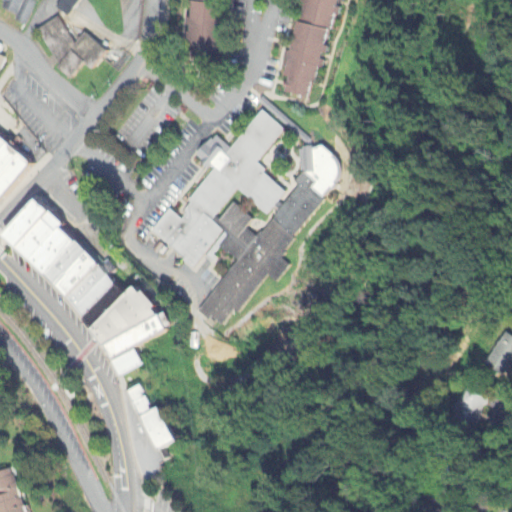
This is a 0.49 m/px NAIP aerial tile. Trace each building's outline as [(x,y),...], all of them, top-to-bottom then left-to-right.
[(310,165),(325,163),(344,176),(345,187),(340,201),(244,323),(237,317),(225,333),(203,316),(224,290),(228,294),(244,273),(224,257),(218,265),(221,269),(214,274),(207,268),(198,277),(152,236),(170,216),(185,229),(188,225),(185,221),(263,128),(284,146),(259,175),(268,184),(267,186),(289,204),(272,224),(243,199),(219,227),(223,230),(238,212),(260,230),(253,238),(264,248),(307,197),(310,165)] [(0,164),(7,156),(32,177),(0,213),(0,164)] [(18,260),(8,249),(36,218),(48,229),(44,233),(18,260)] [(18,260),(44,233),(57,246),(31,272),(18,260)] [(31,272),(57,246),(59,247),(62,245),(76,257),(47,288),(31,272)] [(47,288),(76,257),(88,269),(86,271),(57,299),(47,288)] [(57,299),(68,310),(98,283),(86,271),(57,299)] [(68,310),(77,320),(110,290),(101,280),(98,283),(68,310)] [(77,320),(85,329),(117,298),(110,290),(77,320)] [(85,329),(99,343),(134,308),(121,295),(117,298),(85,329)] [(140,302),(134,308),(99,343),(110,360),(116,357),(158,335),(162,332),(158,326),(162,324),(147,306),(145,307),(140,302)] [(116,357),(158,335),(165,347),(135,363),(116,372),(110,360),(116,357)] [(113,375),(122,392),(144,380),(135,363),(113,375)] [(130,407),(142,401),(153,418),(150,419),(154,426),(143,430),(130,407)] [(144,432),(160,424),(177,457),(161,465),(144,432)]
